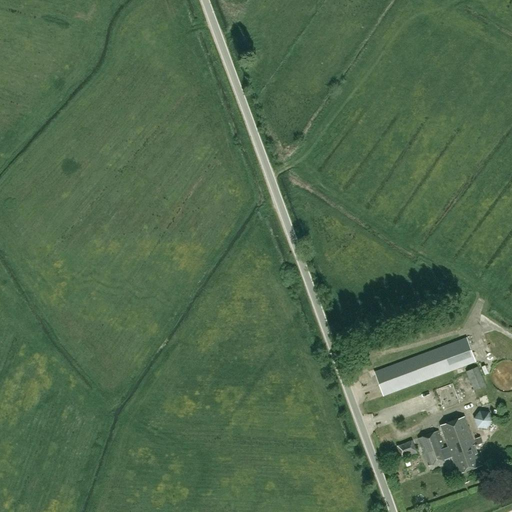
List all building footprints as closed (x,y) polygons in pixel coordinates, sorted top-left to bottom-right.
[(383,395),(475,361),(466,338),(375,372),(383,395)] [(511,365),(490,369),(494,390),(511,386),(511,365)] [(486,386),(477,367),(466,372),(475,391),(486,386)] [(477,452),(464,416),(440,425),(448,447),(445,448),(438,431),(418,438),(429,466),(452,457),(458,474),(482,465),(477,452)] [(491,430),(491,417),(477,417),(477,430),(491,430)] [(417,453),(413,440),(397,446),(401,456),(402,458),(417,453)]
